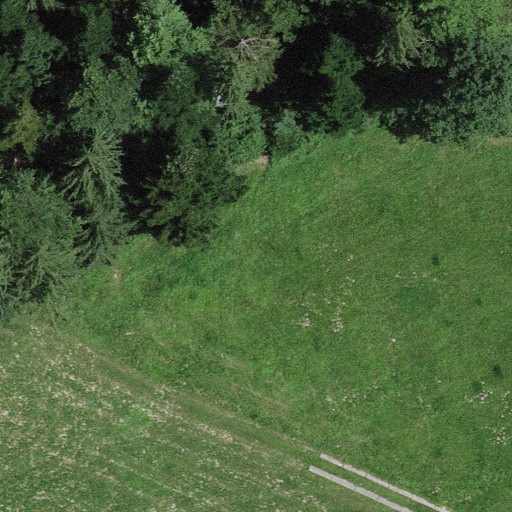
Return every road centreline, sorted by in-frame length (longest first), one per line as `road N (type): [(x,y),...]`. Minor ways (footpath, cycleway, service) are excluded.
road 1 (track): [(220,426),(122,381),(68,294),(280,0)]
road 2 (track): [(220,426),(425,511)]
